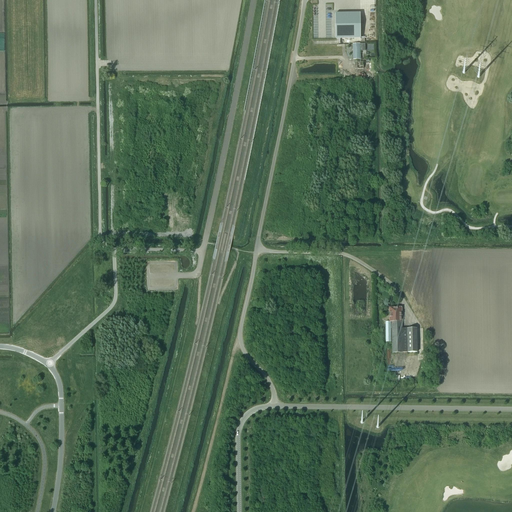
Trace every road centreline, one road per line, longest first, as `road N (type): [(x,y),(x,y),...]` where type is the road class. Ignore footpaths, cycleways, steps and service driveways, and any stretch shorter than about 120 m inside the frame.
road 1 (unclassified): [(113,249),(101,243),(99,226),(95,0)]
road 2 (unclassified): [(511,409),(276,406)]
road 3 (unclassified): [(276,406),(240,340),(256,250)]
road 4 (unclassified): [(52,511),(61,406),(48,365)]
road 5 (unclassified): [(48,365),(113,303),(113,249)]
road 6 (unclassified): [(276,406),(255,408),(238,428),(239,511)]
